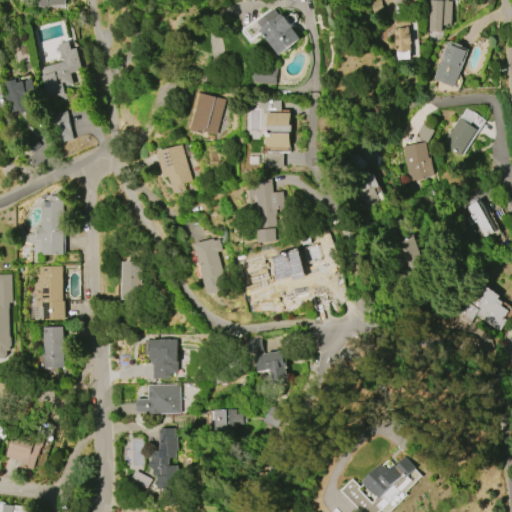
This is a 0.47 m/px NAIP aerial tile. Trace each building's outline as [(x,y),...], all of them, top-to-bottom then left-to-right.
[(367,3),(376,0),(379,0),(382,12),(371,15),(367,3)] [(430,0),(448,0),(448,1),(452,1),(451,24),(442,24),(442,31),(428,31),(430,0)] [(297,20),(293,23),(294,25),(293,26),(302,39),(281,55),(263,31),(253,39),(245,28),(270,9),(271,11),(274,8),(280,16),(284,13),(287,17),(292,13),(297,15),(297,20)] [(392,21),(409,19),(410,34),(412,33),(412,43),(410,44),(411,58),(397,60),(397,51),(394,51),(392,21)] [(40,67),(63,61),(62,54),(60,55),(57,44),(69,41),(71,49),(77,47),(83,71),(71,74),(73,84),(64,86),(67,98),(57,101),(56,95),(47,98),(40,67)] [(433,78),(447,41),(454,44),(455,42),(463,45),(462,47),(469,50),(454,87),(433,78)] [(276,85),(254,82),(256,66),(278,69),(276,85)] [(32,78),(39,105),(26,108),(27,111),(18,113),(17,110),(9,112),(5,94),(8,94),(5,80),(19,77),(20,82),(32,78)] [(216,134),(204,131),(204,133),(191,129),(200,92),(225,98),(216,134)] [(259,99),(281,99),(281,109),(290,109),(290,113),(292,113),(292,147),(290,147),(290,151),(266,151),(266,145),(267,145),(267,125),(268,125),(268,111),(263,111),(263,108),(259,108),(259,99)] [(67,110),(74,139),(57,143),(50,114),(67,110)] [(442,143),(459,117),(477,129),(460,155),(442,143)] [(415,135),(422,123),(434,130),(427,142),(415,135)] [(407,181),(401,146),(425,142),(428,158),(430,157),(434,175),(423,177),(423,178),(407,181)] [(164,177),(157,151),(182,144),(192,181),(184,183),(186,190),(174,193),(169,176),(164,177)] [(354,181),(364,210),(383,203),(373,174),(354,181)] [(273,178),(274,192),(284,191),(285,208),(276,209),(278,241),(259,243),(258,230),(259,230),(257,195),(249,196),(248,186),(273,178)] [(62,195),(64,255),(41,255),(40,240),(36,240),(35,227),(40,227),(39,201),(43,201),(43,199),(47,199),(47,196),(62,195)] [(467,206),(479,200),(496,230),(484,237),(476,222),(474,223),(469,215),(471,214),(467,206)] [(194,243),(213,238),(214,240),(219,239),(222,250),(217,252),(228,289),(208,294),(201,268),(194,243)] [(403,265),(418,264),(415,238),(400,239),(403,265)] [(304,247),(312,275),(293,280),(292,275),(272,281),(269,270),(275,268),(272,256),(304,247)] [(125,300),(125,261),(144,261),(144,300),(125,300)] [(62,265),(63,301),(65,301),(66,319),(33,320),(32,305),(35,305),(34,292),(39,292),(39,284),(36,284),(35,266),(62,265)] [(0,274),(12,274),(14,359),(0,359),(0,274)] [(487,286),(503,296),(500,300),(505,303),(503,306),(511,312),(506,319),(509,321),(501,332),(476,316),(470,325),(456,316),(469,296),(476,301),(487,286)] [(62,326),(64,367),(43,368),(42,327),(62,326)] [(178,339),(179,372),(171,372),(171,378),(153,379),(153,362),(151,362),(151,339),(178,339)] [(266,371),(269,371),(269,386),(288,386),(287,352),(265,352),(266,371)] [(0,417),(0,382),(12,383),(12,398),(2,398),(1,418),(0,417)] [(180,384),(180,413),(138,414),(138,399),(149,399),(149,385),(180,384)] [(277,429),(285,413),(272,407),(264,422),(277,429)] [(217,409),(237,408),(237,413),(243,413),(243,424),(238,424),(238,429),(217,429),(217,409)] [(177,435),(178,450),(175,450),(175,456),(169,457),(169,466),(178,465),(178,480),(173,480),(173,488),(157,489),(157,476),(154,476),(154,469),(151,469),(150,457),(155,457),(155,450),(158,450),(157,428),(175,428),(176,435),(177,435)] [(23,461),(6,457),(8,448),(13,450),(16,436),(43,443),(39,456),(38,456),(35,468),(22,464),(23,461)] [(361,511),(340,490),(352,478),(359,487),(361,484),(359,483),(380,463),(382,465),(388,460),(395,466),(404,458),(415,469),(408,477),(413,481),(378,511),(361,511)] [(0,511),(0,503),(31,508),(30,511),(0,511)]
